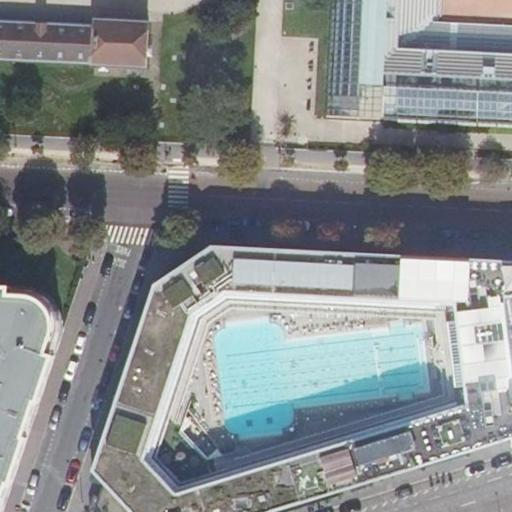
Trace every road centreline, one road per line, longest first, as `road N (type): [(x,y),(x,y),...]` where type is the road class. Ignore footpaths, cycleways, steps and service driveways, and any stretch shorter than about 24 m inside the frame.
road 1 (tertiary): [(144,192),(511,207)]
road 2 (residential): [(144,192),(41,511)]
road 3 (tertiary): [(0,184),(144,192)]
